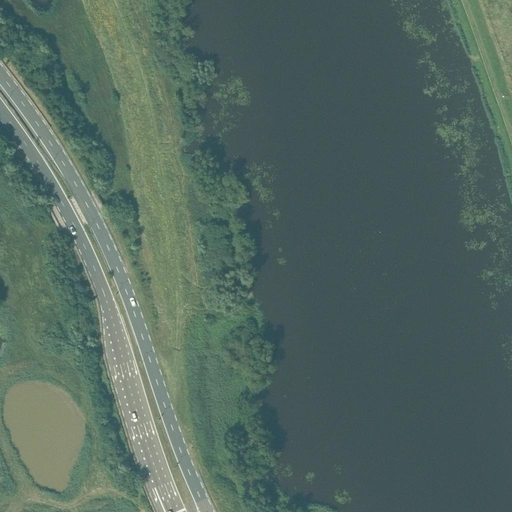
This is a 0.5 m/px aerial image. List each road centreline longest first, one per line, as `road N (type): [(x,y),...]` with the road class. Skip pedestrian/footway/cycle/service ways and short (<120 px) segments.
road 1 (primary): [(207,511),(101,232),(0,73)]
road 2 (primary): [(0,108),(82,241),(175,511)]
